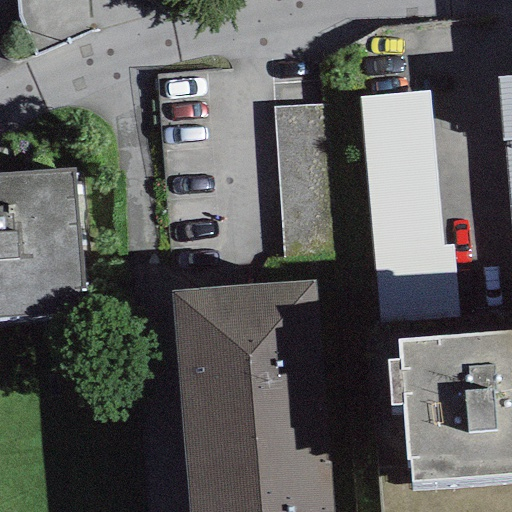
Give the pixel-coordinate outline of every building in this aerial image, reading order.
[(511,76),(497,77),(511,231),(511,76)] [(379,323),(457,317),(451,246),(442,246),(428,92),(359,97),(379,323)] [(351,254),(342,105),(274,109),(283,258),(351,254)] [(0,175),(0,318),(82,314),(72,171),(0,175)] [(171,293),(184,448),(327,437),(315,282),(171,293)] [(411,483),(511,474),(511,332),(397,341),(398,362),(387,362),(390,405),(401,404),(405,460),(410,460),(411,483)] [(333,511),(327,437),(184,448),(189,511),(333,511)]
